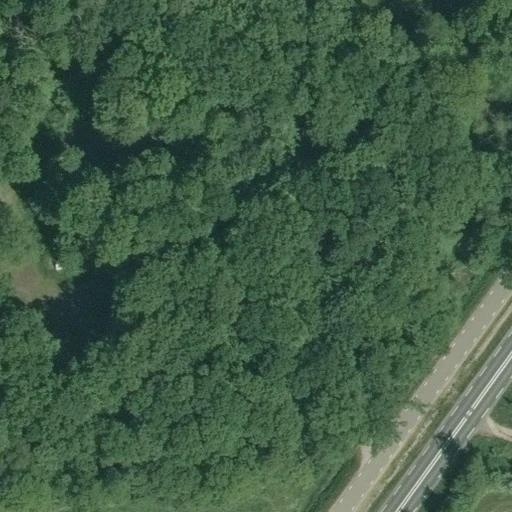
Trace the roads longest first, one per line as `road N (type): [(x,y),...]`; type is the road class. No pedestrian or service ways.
road 1 (track): [(402,432),(328,431),(50,465),(0,452)]
road 2 (unclassified): [(344,511),(511,280)]
road 3 (primary): [(399,511),(511,354)]
